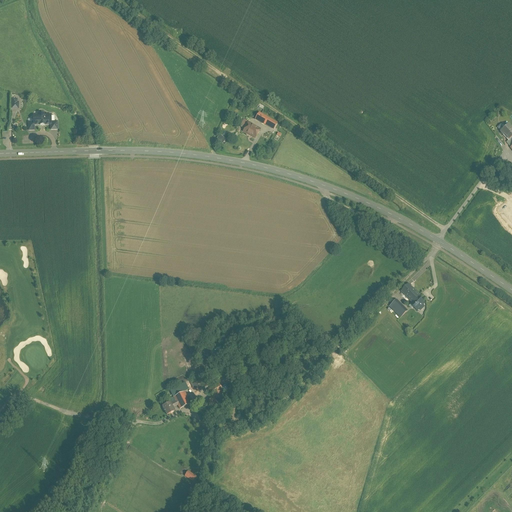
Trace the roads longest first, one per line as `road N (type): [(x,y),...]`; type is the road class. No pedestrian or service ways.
road 1 (tertiary): [(511,290),(396,217),(267,168),(153,151),(0,153)]
road 2 (track): [(26,395),(75,416),(156,423),(175,415)]
